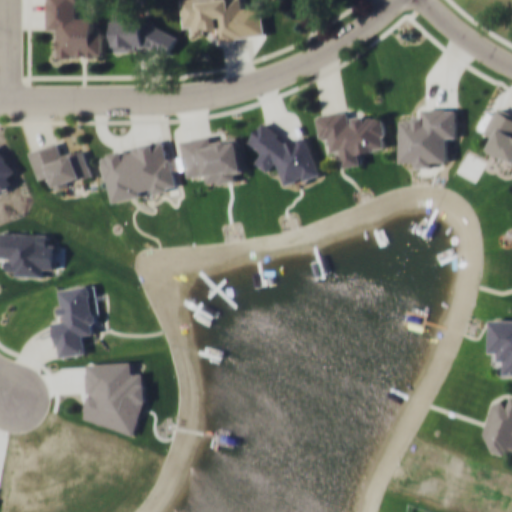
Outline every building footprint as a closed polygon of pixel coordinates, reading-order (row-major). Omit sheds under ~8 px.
[(103,55),(102,29),(92,29),(92,14),(78,14),(78,0),(48,0),(48,29),(59,29),(59,56),(103,55)] [(181,0),(184,27),(194,26),(194,33),(219,31),(220,41),(246,39),(242,0),(181,0)] [(125,24),(125,11),(115,11),(115,50),(175,49),(174,23),(125,24)] [(486,133),(495,137),(489,151),(511,161),(511,110),(499,105),(486,133)] [(458,106),(423,107),(423,117),(401,117),(402,165),(448,164),(448,137),(459,137),(458,106)] [(352,119),(350,108),(318,113),(322,139),(332,137),(334,151),(342,150),(345,166),(365,163),(363,151),(389,147),(384,114),(352,119)] [(183,138),(189,177),(209,174),(211,183),(237,179),(236,170),(245,169),(240,140),(216,144),(214,134),(183,138)] [(168,138),(102,152),(113,201),(179,187),(168,138)] [(94,175),(85,148),(64,155),(60,140),(31,149),(40,179),(52,175),(56,187),(94,175)] [(60,356),(88,351),(85,333),(100,330),(92,282),(58,288),(64,319),(54,321),(60,356)] [(506,377),(511,377),(511,317),(493,317),(492,351),(502,351),(501,360),(507,361),(506,377)] [(495,397),(485,435),(493,438),(490,449),(511,454),(511,397),(511,401),(495,397)]
